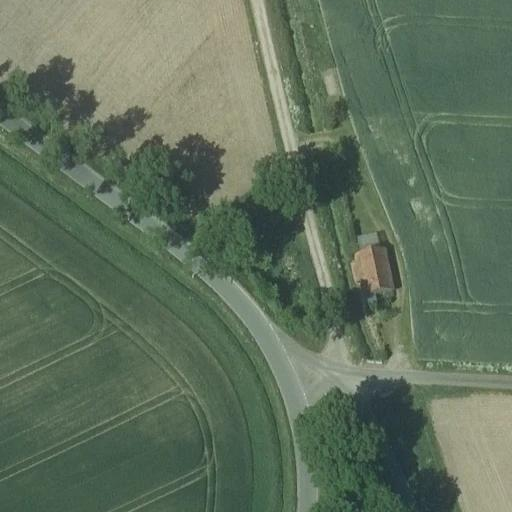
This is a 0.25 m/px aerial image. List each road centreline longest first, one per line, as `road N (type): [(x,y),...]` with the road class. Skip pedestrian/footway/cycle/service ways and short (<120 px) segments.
road 1 (tertiary): [(0,114),(127,206),(232,297),(267,337),(291,384)]
road 2 (track): [(231,0),(323,378)]
road 3 (unclassified): [(323,378),(511,390)]
road 4 (unclassified): [(323,378),(377,511)]
road 5 (tertiary): [(291,384),(305,459),(301,511)]
